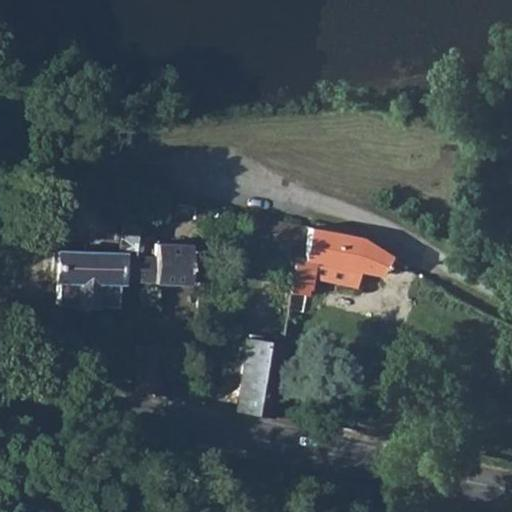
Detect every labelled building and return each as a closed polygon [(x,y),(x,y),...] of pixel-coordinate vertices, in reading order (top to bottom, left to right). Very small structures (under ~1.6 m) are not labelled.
[(156,230),(155,196),(142,193),(133,231),(156,230)] [(200,215),(201,205),(191,203),(190,215),(200,215)] [(302,257),(308,224),(247,213),(245,245),(288,254),(302,257)] [(369,270),(382,248),(356,233),(308,224),(302,257),(288,254),(284,290),(301,293),(302,285),(306,286),(308,276),(346,280),(350,266),(369,270)] [(114,250),(117,251),(128,251),(133,231),(115,231),(114,250)] [(128,251),(117,251),(116,278),(147,278),(157,278),(186,278),(186,240),(153,239),(152,251),(128,251)] [(113,305),(116,278),(117,251),(114,250),(53,249),(53,277),(54,303),(113,305)] [(156,288),(157,278),(147,278),(147,287),(156,288)] [(235,405),(271,413),(280,335),(244,330),(235,405)] [(126,382),(151,385),(153,343),(127,342),(126,382)]
